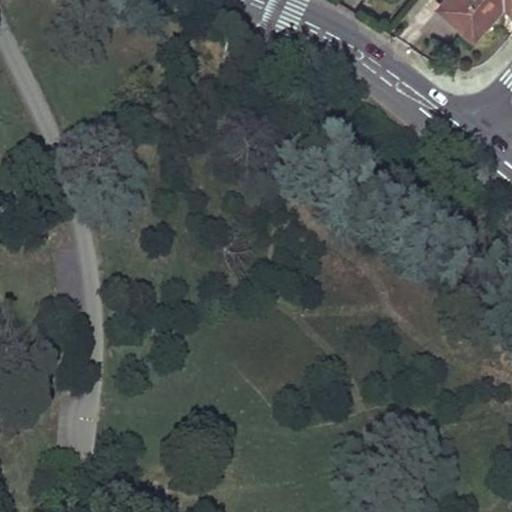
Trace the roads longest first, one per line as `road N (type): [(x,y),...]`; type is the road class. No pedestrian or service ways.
road 1 (tertiary): [(288,16),(470,158)]
road 2 (tertiary): [(468,123),(350,36),(288,16)]
